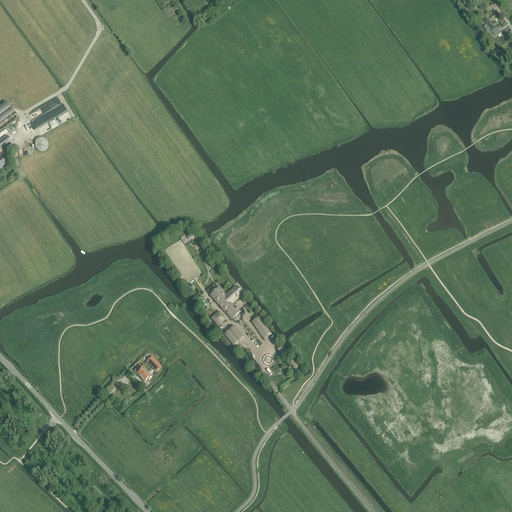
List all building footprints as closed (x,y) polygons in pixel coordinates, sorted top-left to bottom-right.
[(501,33),(497,28),(495,29),(488,19),(484,22),(495,37),(501,33)] [(50,102),(54,111),(28,123),(28,130),(27,130),(28,133),(36,129),(36,128),(43,125),(43,121),(44,124),(49,121),(52,128),(69,120),(66,113),(63,113),(67,111),(61,97),(50,102)] [(0,133),(19,118),(6,103),(0,107),(0,133)] [(0,153),(13,143),(7,136),(0,141),(0,153)] [(47,141),(47,140),(46,140),(45,139),(44,139),(43,139),(42,139),(40,139),(39,139),(38,140),(37,141),(36,142),(36,143),(35,144),(35,145),(35,146),(36,147),(36,148),(37,149),(38,150),(39,151),(40,151),(41,152),(42,152),(43,152),(44,152),(45,151),(46,151),(47,150),(48,149),(48,148),(48,147),(49,146),(49,145),(48,143),(48,142),(47,141)] [(218,289),(211,296),(232,320),(240,313),(237,310),(238,310),(237,309),(233,305),(232,305),(231,304),(242,294),(236,287),(225,296),(218,289)] [(218,313),(212,319),(219,326),(225,321),(218,313)] [(271,335),(259,318),(253,323),(264,340),(271,335)] [(244,338),(234,327),(225,335),(234,346),(244,338)] [(152,377),(147,372),(143,367),(139,371),(140,372),(137,375),(144,382),(147,380),(148,381),(152,377)]
